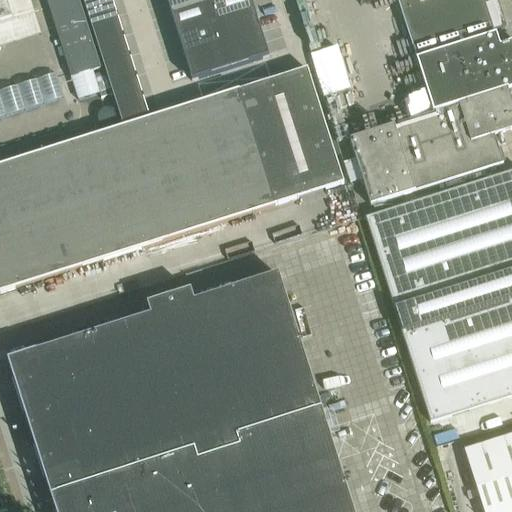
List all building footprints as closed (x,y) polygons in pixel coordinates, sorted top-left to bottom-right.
[(7,2),(6,0),(0,0),(0,24),(13,21),(7,2)] [(12,0),(7,2),(13,21),(0,24),(0,50),(32,41),(42,38),(29,0),(12,0)] [(45,0),(71,81),(94,73),(101,71),(78,0),(45,0)] [(118,19),(112,0),(107,0),(85,7),(91,27),(118,19)] [(209,5),(207,0),(165,0),(171,17),(209,5)] [(254,13),(250,0),(223,0),(209,5),(216,26),(254,13)] [(396,0),(417,62),(492,38),(491,35),(507,30),(498,2),(483,7),(481,0),(396,0)] [(216,26),(209,5),(171,17),(177,38),(216,26)] [(261,34),(254,13),(216,26),(223,46),(261,34)] [(125,39),(118,19),(91,27),(97,47),(125,39)] [(223,46),(216,26),(177,38),(184,59),(223,46)] [(269,59),(268,56),(261,34),(223,46),(231,72),(269,59)] [(511,132),(511,105),(508,94),(511,92),(511,45),(501,49),(497,37),(496,37),(497,37),(417,62),(434,115),(349,142),(356,162),(344,166),(351,185),(362,182),(371,209),(504,166),(495,138),(511,132)] [(131,59),(125,39),(97,47),(104,67),(131,59)] [(231,72),(223,46),(184,59),(191,80),(192,84),(231,72)] [(137,79),(131,59),(104,67),(106,75),(110,87),(137,79)] [(0,296),(275,209),(275,208),(344,186),(308,72),(239,94),(239,93),(151,121),(123,130),(122,129),(0,168),(0,296)] [(94,73),(71,81),(79,103),(90,100),(101,96),(96,78),(94,73)] [(113,98),(106,75),(96,78),(101,96),(103,101),(113,98)] [(56,77),(0,94),(0,120),(64,101),(56,77)] [(144,99),(137,79),(110,87),(116,107),(144,99)] [(151,121),(144,99),(116,107),(123,130),(151,121)] [(118,126),(119,122),(118,119),(117,116),(115,113),(111,111),(108,111),(104,112),(101,114),(99,116),(98,120),(98,123),(99,126),(101,129),(103,131),(107,132),(110,132),(113,131),(116,129),(118,126)] [(511,175),(366,221),(402,336),(441,323),(511,300),(511,175)] [(9,364),(55,511),(353,511),(331,442),(279,278),(194,305),(190,290),(146,304),(151,319),(9,364)] [(511,400),(511,300),(402,336),(431,426),(511,400)] [(511,511),(511,438),(465,454),(483,511),(511,511)]
